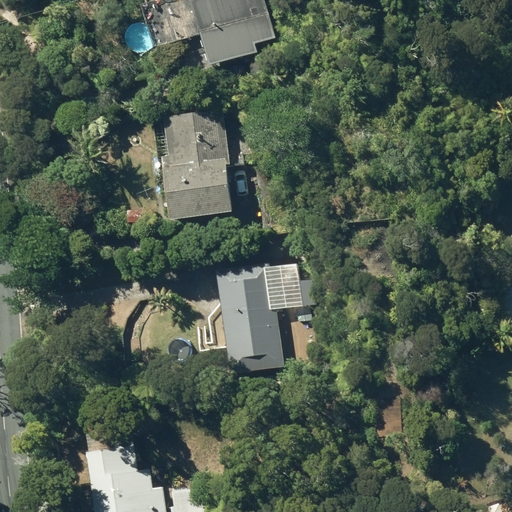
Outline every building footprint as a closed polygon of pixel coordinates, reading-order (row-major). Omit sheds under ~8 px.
[(143,0),(158,52),(191,43),(180,0),(143,0)] [(202,0),(224,67),(266,55),(263,45),(281,40),(270,0),(202,0)] [(176,174),(183,222),(246,213),(239,167),(252,165),(250,148),(235,150),(230,111),(172,120),(177,156),(170,157),(172,175),(176,174)] [(294,178),(258,181),(263,238),(300,235),(294,178)] [(150,225),(150,210),(133,210),(133,226),(150,225)] [(225,264),(237,367),(289,361),(277,258),(225,264)] [(91,450),(100,511),(151,511),(169,510),(166,485),(157,486),(153,466),(136,468),(132,444),(91,450)] [(174,504),(175,511),(222,511),(219,497),(193,503),(190,487),(174,490),(177,503),(174,504)]
